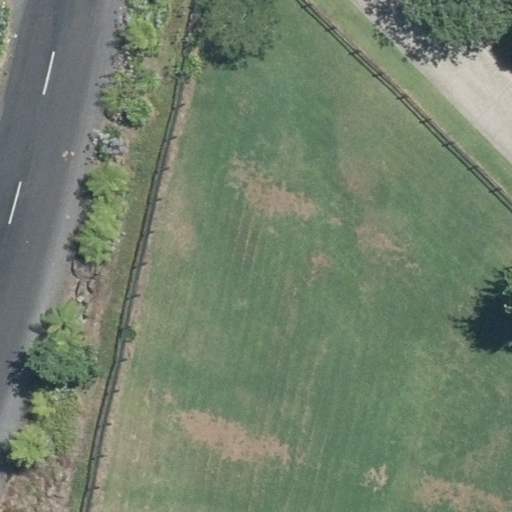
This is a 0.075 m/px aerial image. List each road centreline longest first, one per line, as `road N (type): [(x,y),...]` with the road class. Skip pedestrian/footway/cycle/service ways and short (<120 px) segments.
road 1 (residential): [(0,262),(65,0)]
road 2 (unknown): [(415,0),(511,100)]
